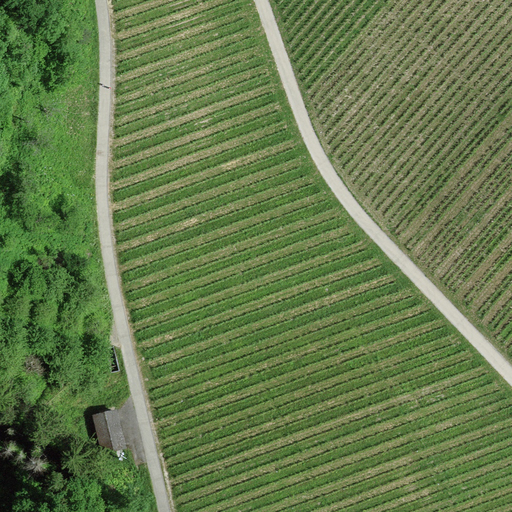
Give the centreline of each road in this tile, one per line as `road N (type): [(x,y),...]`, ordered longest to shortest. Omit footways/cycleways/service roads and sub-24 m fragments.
road 1 (track): [(101,0),(102,183),(163,511)]
road 2 (track): [(260,0),(307,143),(344,205),(511,380)]
